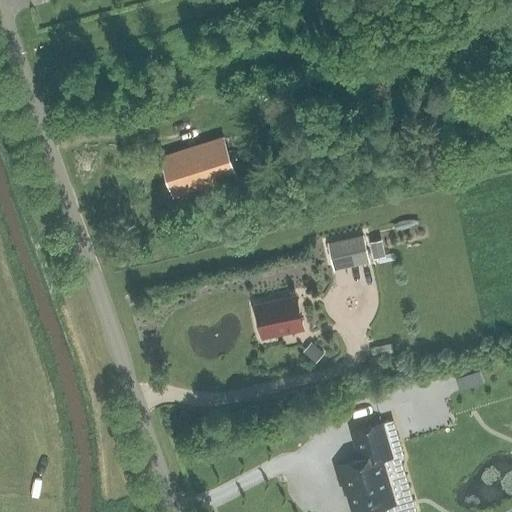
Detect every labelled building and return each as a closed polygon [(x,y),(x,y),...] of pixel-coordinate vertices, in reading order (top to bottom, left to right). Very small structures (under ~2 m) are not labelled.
[(227,138),(162,159),(175,199),(240,178),(227,138)] [(327,242),(334,270),(370,262),(363,234),(327,242)] [(256,304),(262,332),(276,329),(277,333),(302,327),(295,296),(256,304)] [(308,357),(316,363),(324,353),(317,347),(308,357)] [(336,466),(342,484),(346,483),(354,511),(364,511),(394,504),(381,460),(392,456),(382,423),(352,431),(360,458),(336,466)]
